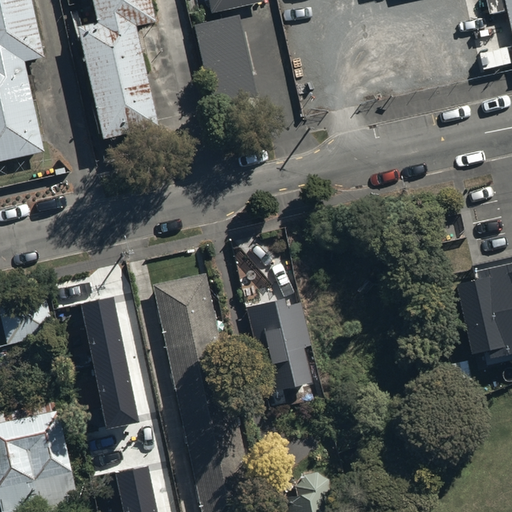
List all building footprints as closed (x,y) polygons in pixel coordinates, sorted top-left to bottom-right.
[(0,0),(0,166),(45,157),(25,65),(45,60),(31,0),(0,0)] [(86,0),(92,26),(71,31),(97,146),(157,133),(134,32),(154,27),(147,0),(86,0)] [(261,0),(204,0),(208,16),(262,3),(261,0)] [(238,17),(193,28),(213,111),(258,100),(238,17)] [(511,260),(477,269),(480,281),(460,286),(477,356),(488,354),(491,366),(511,360),(511,260)] [(256,511),(203,274),(149,287),(200,511),(256,511)] [(47,298),(0,308),(0,319),(6,347),(55,336),(47,298)] [(138,424),(112,299),(80,306),(106,431),(138,424)] [(282,301),(244,310),(264,397),(311,387),(303,349),(310,347),(301,306),(284,309),(282,301)] [(81,511),(60,412),(0,424),(0,511),(81,511)] [(155,511),(146,468),(115,474),(122,511),(155,511)] [(324,511),(321,482),(295,486),(296,499),(281,501),(282,511),(324,511)]
